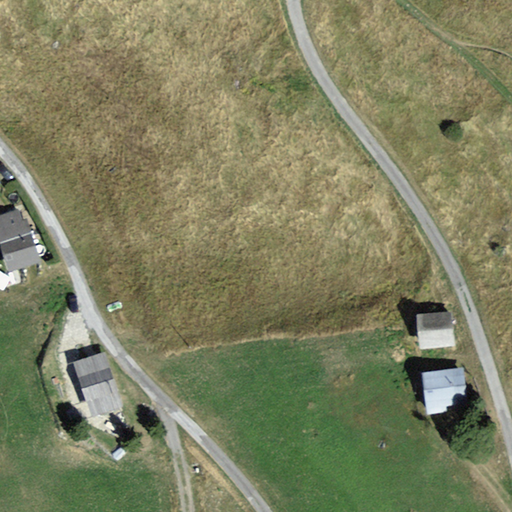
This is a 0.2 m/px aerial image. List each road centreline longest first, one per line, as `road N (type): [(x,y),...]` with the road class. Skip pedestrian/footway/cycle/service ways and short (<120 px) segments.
road 1 (track): [(293,0),(313,59),(417,205),(452,269),(511,444)]
road 2 (track): [(264,511),(102,329),(52,223),(0,145)]
road 3 (track): [(511,100),(403,0)]
